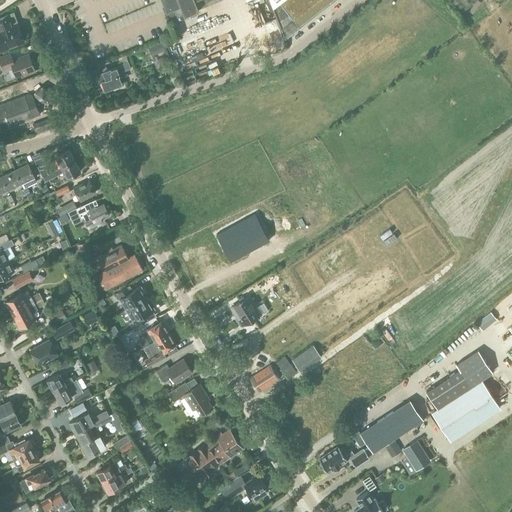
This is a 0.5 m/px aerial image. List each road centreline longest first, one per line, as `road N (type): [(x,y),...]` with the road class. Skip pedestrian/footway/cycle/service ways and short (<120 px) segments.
road 1 (residential): [(311,511),(211,358),(89,125)]
road 2 (unclassified): [(89,125),(287,55),(359,0)]
road 3 (residential): [(0,334),(94,511)]
road 4 (unknown): [(286,472),(419,382)]
road 5 (residential): [(89,125),(39,0)]
